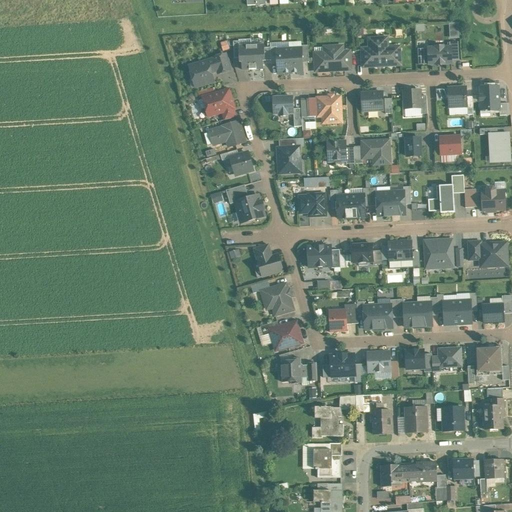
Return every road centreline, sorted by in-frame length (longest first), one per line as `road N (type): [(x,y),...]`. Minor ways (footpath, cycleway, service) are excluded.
road 1 (residential): [(283,235),(248,103),(257,86),(511,74)]
road 2 (residential): [(511,334),(321,343),(283,235)]
road 3 (residential): [(283,235),(511,224)]
road 4 (residential): [(363,511),(362,460),(374,449),(511,442)]
